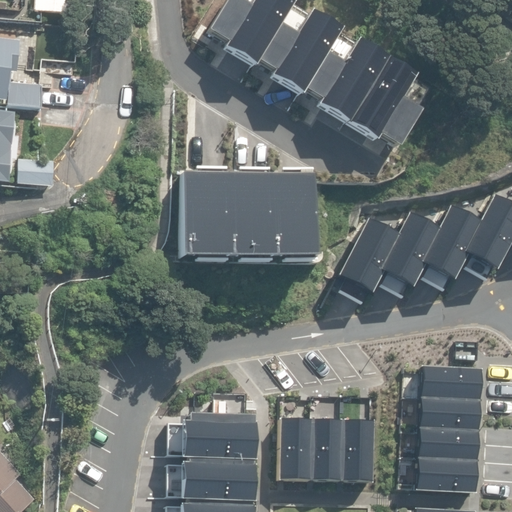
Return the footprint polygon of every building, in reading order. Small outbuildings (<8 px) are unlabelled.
[(34,0),(33,12),(72,16),(72,0),(34,0)] [(248,75),(252,69),(289,7),(278,0),(226,0),(202,37),(221,51),(217,57),(248,75)] [(289,7),(252,69),(268,78),(264,84),(295,104),(299,97),(335,36),(289,7)] [(381,65),(335,36),(299,97),(315,107),(311,113),(342,132),(381,65)] [(0,102),(3,102),(7,74),(14,75),(18,42),(0,39),(0,102)] [(381,65),(342,132),(369,149),(374,142),(392,154),(415,118),(412,116),(426,93),(381,65)] [(6,106),(41,110),(43,86),(8,83),(6,106)] [(0,184),(7,185),(9,161),(15,162),(18,138),(11,137),(13,114),(0,112),(0,184)] [(16,185),(51,187),(52,162),(18,159),(16,185)] [(219,266),(222,179),(179,177),(176,264),(219,266)] [(262,267),(264,180),(222,179),(219,266),(262,267)] [(305,269),(307,181),(264,180),(262,267),(305,269)] [(511,213),(490,203),(477,228),(459,263),(490,279),(511,237),(511,235),(509,234),(511,227),(511,213)] [(447,213),(436,235),(416,273),(446,288),(459,263),(477,228),(447,213)] [(396,241),(375,280),(405,295),(416,273),(436,235),(406,219),(396,241)] [(333,282),(364,299),(375,280),(396,241),(364,224),(333,282)] [(414,401),(475,403),(476,372),(416,370),(414,401)] [(413,432),(474,435),(475,403),(414,401),(413,432)] [(175,462),(182,462),(250,463),(251,427),(249,426),(250,419),(183,418),(183,425),(177,424),(175,462)] [(307,423),(276,422),(274,483),(305,484),(307,423)] [(338,424),(307,423),(305,484),(336,485),(338,424)] [(369,424),(338,424),(336,485),(367,486),(369,424)] [(411,463),(472,466),(474,435),(413,432),(411,463)] [(0,511),(19,511),(32,501),(14,481),(20,475),(0,454),(0,511)] [(250,463),(182,462),(182,466),(174,466),(174,503),(181,504),(249,504),(250,463)] [(410,494),(471,497),(472,466),(411,463),(410,494)]
